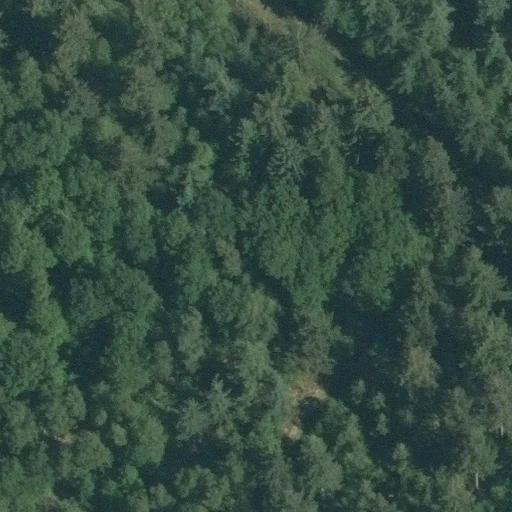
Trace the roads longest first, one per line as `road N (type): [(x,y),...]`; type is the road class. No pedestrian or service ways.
road 1 (track): [(474,182),(260,511)]
road 2 (track): [(511,214),(259,0)]
